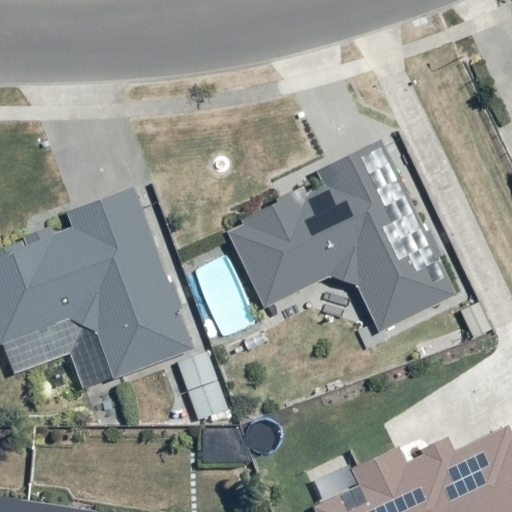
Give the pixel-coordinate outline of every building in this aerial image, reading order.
[(462,298),(383,139),(323,172),(331,188),(232,233),(270,308),(334,279),(365,288),(384,333),(462,298)] [(198,350),(139,188),(72,214),(78,230),(0,259),(0,328),(6,345),(75,321),(102,333),(119,383),(198,350)] [(228,410),(210,355),(180,364),(198,420),(228,410)] [(511,511),(511,439),(465,461),(455,437),(408,460),(404,447),(357,470),(364,486),(317,507),(318,511),(511,511)] [(89,511),(5,498),(2,511),(89,511)]
